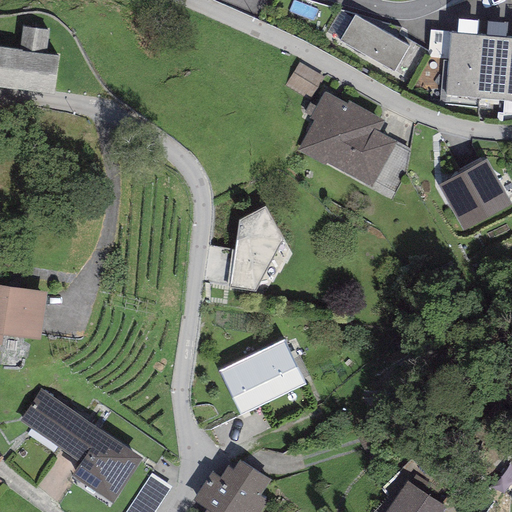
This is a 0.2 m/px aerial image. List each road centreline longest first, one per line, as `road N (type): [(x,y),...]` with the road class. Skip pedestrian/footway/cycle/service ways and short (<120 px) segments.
road 1 (residential): [(0,95),(101,110),(185,158),(199,177),(202,241),(182,369),(188,466),(168,511)]
road 2 (residential): [(191,0),(404,108),(511,133)]
